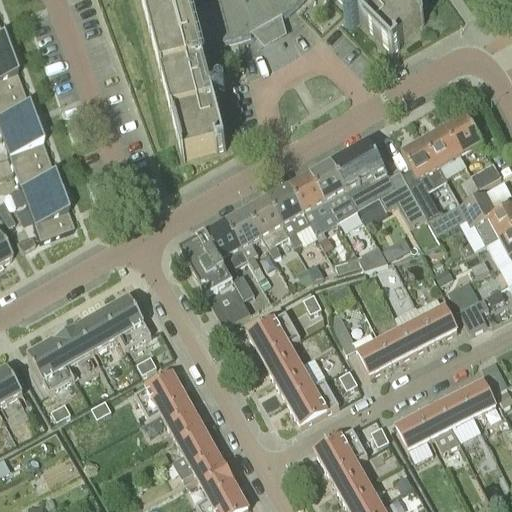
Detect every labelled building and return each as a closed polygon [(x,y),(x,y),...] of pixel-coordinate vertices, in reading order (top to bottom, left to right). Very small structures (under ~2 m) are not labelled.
[(139,0),(183,165),(185,164),(184,163),(216,154),(216,156),(226,154),(199,51),(206,50),(212,50),(218,49),(225,48),(232,46),(238,45),(245,43),(251,41),(259,36),(268,44),(272,42),(277,39),(274,27),(283,22),(288,18),(293,14),(297,9),(302,4),(305,0),(334,0),(393,59),(400,52),(398,50),(421,28),(423,29),(424,27),(397,0),(139,0)] [(0,65),(9,62),(0,38),(0,65)] [(0,104),(22,96),(9,62),(0,65),(0,104)] [(34,131),(22,96),(0,104),(0,140),(1,143),(34,131)] [(444,135),(460,163),(482,150),(466,122),(444,135)] [(47,166),(34,131),(1,143),(7,161),(13,178),(47,166)] [(466,173),(460,163),(444,135),(423,147),(445,185),(466,173)] [(447,188),(445,185),(423,147),(401,160),(411,178),(402,183),(414,202),(413,203),(425,223),(425,222),(428,227),(440,221),(427,199),(447,188)] [(398,211),(403,209),(389,184),(369,149),(332,170),(359,217),(379,205),(386,216),(397,210),(398,211)] [(27,212),(60,200),(57,191),(53,183),(54,183),(49,169),(48,166),(47,166),(13,178),(19,195),(20,195),(27,212)] [(472,182),(479,195),(501,184),(493,169),(471,181),(472,182)] [(336,230),(359,217),(332,170),(310,183),(336,230)] [(409,232),(425,223),(413,203),(414,202),(402,183),(399,178),(389,184),(403,209),(398,211),(409,232)] [(468,202),(479,195),(472,182),(461,189),(468,202)] [(315,242),(336,230),(310,183),(289,195),(315,242)] [(294,253),(295,253),(315,242),(289,195),(268,206),(289,243),(294,253)] [(499,245),(511,237),(511,211),(498,219),(487,198),(459,212),(428,228),(436,242),(466,226),(470,234),(474,232),(485,253),(499,245)] [(39,248),(73,236),(60,200),(27,212),(33,230),(32,230),(39,248)] [(268,255),(289,243),(268,206),(248,218),(262,245),(263,245),(268,255)] [(8,211),(0,215),(0,220),(2,224),(12,218),(8,211)] [(12,218),(2,224),(6,231),(16,225),(12,218)] [(252,251),(262,245),(248,218),(226,230),(241,256),(247,266),(257,260),(252,251)] [(220,268),(241,256),(226,230),(206,242),(220,268)] [(509,264),(511,262),(511,237),(499,245),(509,264)] [(242,308),(232,290),(226,280),(220,268),(206,242),(179,257),(224,336),(250,320),(243,307),(242,308)] [(333,253),(328,243),(320,247),(326,257),(333,253)] [(35,251),(31,244),(16,249),(22,258),(35,251)] [(0,270),(11,265),(0,245),(0,270)] [(464,263),(474,258),(469,248),(459,254),(464,263)] [(357,263),(364,276),(387,269),(378,252),(357,263)] [(475,282),(489,275),(484,267),(471,273),(475,282)] [(307,275),(314,286),(324,283),(317,270),(307,275)] [(448,273),(434,281),(440,292),(453,285),(448,273)] [(296,278),(302,291),(312,288),(310,280),(305,274),(296,278)] [(242,308),(243,307),(254,301),(243,282),(239,285),(234,275),(226,280),(232,290),(242,308)] [(271,291),(266,282),(265,282),(259,286),(264,295),(271,291)] [(458,318),(468,313),(458,293),(448,298),(458,318)] [(499,295),(487,302),(492,311),(504,304),(499,295)] [(313,301),(303,307),(310,321),(321,316),(313,301)] [(151,341),(144,330),(130,304),(124,307),(103,319),(118,345),(125,356),(151,341)] [(487,313),(483,305),(468,313),(458,318),(469,340),(487,332),(480,318),(487,313)] [(413,361),(435,349),(422,325),(415,312),(395,324),(401,336),(400,336),(413,361)] [(422,325),(435,349),(457,338),(444,314),(422,325)] [(93,359),(118,345),(103,319),(79,333),(93,359)] [(262,366),(288,351),(300,345),(285,319),(274,325),(247,340),(262,366)] [(369,383),(391,372),(379,348),(375,349),(371,340),(353,349),(339,319),(332,323),(334,335),(346,360),(357,354),(359,357),(356,358),(369,383)] [(68,373),(93,359),(79,333),(54,347),(68,373)] [(391,372),(413,361),(400,336),(383,345),(379,348),(391,372)] [(54,347),(27,362),(49,400),(75,385),(68,373),(54,347)] [(274,387),(300,372),(288,351),(262,366),(274,387)] [(156,373),(150,363),(136,370),(142,381),(156,373)] [(505,393),(507,392),(495,369),(482,376),(494,399),(505,393)] [(286,408),(312,393),(300,372),(274,387),(286,408)] [(0,378),(0,420),(3,426),(29,411),(8,374),(0,378)] [(346,398),(357,392),(349,378),(338,384),(346,398)] [(149,428),(160,421),(187,406),(172,380),(146,395),(134,401),(149,428)] [(301,434),(327,419),(339,412),(324,386),(312,393),(286,408),(301,434)] [(474,425),(496,414),(483,390),(461,401),(474,425)] [(511,406),(505,393),(494,399),(503,416),(511,411),(511,406)] [(452,436),(474,425),(461,401),(439,412),(452,436)] [(90,415),(96,426),(111,418),(104,406),(90,415)] [(172,442),(199,427),(187,406),(160,421),(172,442)] [(65,411),(50,419),(56,429),(71,421),(65,411)] [(460,450),(452,436),(439,412),(418,424),(430,448),(435,446),(442,459),(460,450)] [(408,459),(430,448),(418,424),(396,435),(408,459)] [(173,469),(210,448),(199,427),(172,442),(183,463),(173,469)] [(370,440),(377,454),(388,448),(381,434),(370,440)] [(367,462),(352,436),(341,443),(315,458),(329,484),(356,469),(367,462)] [(196,484),(222,469),(210,448),(173,469),(182,486),(193,480),(196,484)] [(168,465),(164,458),(156,462),(160,470),(168,465)] [(207,505),(234,490),(222,469),(196,484),(207,505)] [(341,505),(368,490),(356,469),(329,484),(341,505)] [(411,491),(407,483),(398,488),(402,496),(411,491)] [(245,511),(234,490),(207,505),(196,511),(195,511),(245,511)] [(345,511),(377,511),(379,511),(368,490),(341,505),(345,511)]
